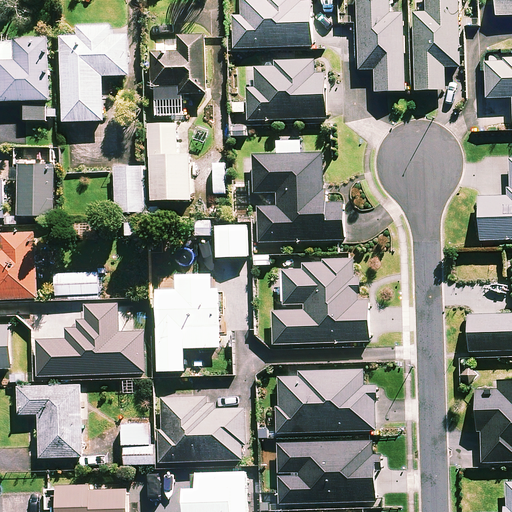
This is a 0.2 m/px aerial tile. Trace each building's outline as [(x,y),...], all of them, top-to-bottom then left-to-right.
[(245,0),(246,13),(236,14),(236,46),(316,44),(315,0),(245,0)] [(393,11),(392,0),(360,0),(362,66),(378,66),(379,88),(409,88),(407,10),(393,11)] [(448,64),(463,63),(462,8),(469,7),(468,0),(416,0),(418,87),(448,86),(448,64)] [(511,12),(511,0),(497,0),(498,12),(511,12)] [(115,33),(115,23),(85,24),(86,35),(65,35),(67,118),(107,118),(106,73),(132,72),(132,33),(115,33)] [(208,31),(183,32),(183,40),(156,41),(157,115),(186,115),(186,91),(209,91),(208,31)] [(53,97),(52,35),(21,35),(21,39),(3,40),(3,98),(27,98),(27,118),(49,118),(49,97),(53,97)] [(318,72),(317,58),(278,59),(278,63),(259,64),(259,84),(250,85),(251,118),(330,115),(328,71),(318,72)] [(188,122),(153,121),(152,154),(156,154),(156,195),(195,195),(196,150),(188,150),(188,122)] [(263,247),(349,243),(347,199),(327,200),(324,149),(257,153),(259,190),(280,189),(281,203),(261,204),(263,247)] [(481,194),(481,236),(511,236),(511,156),(511,157),(511,194),(481,194)] [(58,162),(21,161),(21,213),(57,213),(58,162)] [(148,204),(146,164),(117,165),(119,205),(148,204)] [(250,222),(220,223),(221,254),(251,253),(250,222)] [(0,296),(41,295),(39,230),(6,231),(6,245),(0,245),(0,296)] [(306,265),(286,266),(287,302),(306,302),(306,308),(276,309),(277,342),(374,339),(372,298),(363,298),(362,274),(357,274),(356,258),(306,260),(306,265)] [(102,292),(102,271),(57,272),(58,293),(102,292)] [(214,287),(214,271),(180,271),(180,288),(161,288),(161,368),(188,368),(188,345),(223,344),(223,287),(214,287)] [(114,324),(113,305),(75,306),(76,325),(114,324)] [(511,311),(470,312),(471,348),(501,347),(511,347),(511,311)] [(0,322),(0,365),(17,365),(15,322),(0,322)] [(102,371),(102,348),(55,349),(56,372),(102,371)] [(367,391),(367,368),(302,369),(302,372),(282,372),(282,430),(379,428),(378,390),(367,391)] [(511,377),(503,377),(503,386),(478,387),(480,427),(483,427),(484,462),(511,460),(511,377)] [(85,454),(83,382),(22,384),(23,412),(42,411),(43,455),(85,454)] [(216,407),(215,395),(163,395),(164,459),(249,457),(248,406),(216,407)] [(153,421),(126,422),(126,442),(153,441),(153,421)] [(380,499),(379,438),(282,441),(284,501),(380,499)] [(157,461),(156,444),(127,445),(128,462),(157,461)] [(250,511),(249,468),(198,469),(199,482),(193,482),(194,508),(201,507),(201,511),(250,511)] [(92,486),(92,483),(60,484),(60,511),(132,511),(132,485),(92,486)]
